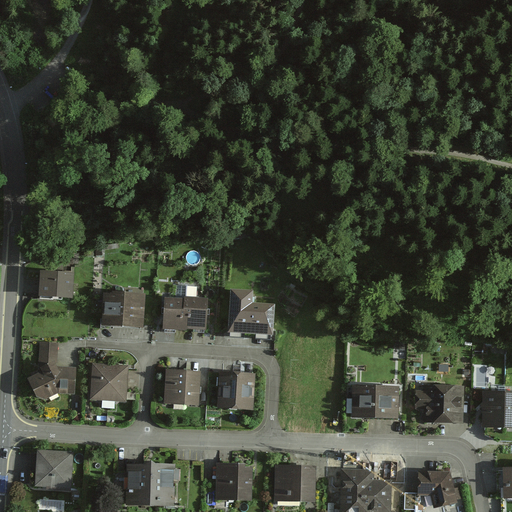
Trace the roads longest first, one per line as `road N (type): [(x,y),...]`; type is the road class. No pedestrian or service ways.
road 1 (track): [(302,0),(280,47),(124,109),(15,216)]
road 2 (track): [(511,162),(163,91)]
road 3 (tertiary): [(0,96),(15,216),(3,429)]
road 4 (residential): [(272,442),(448,448),(469,462),(481,511)]
road 5 (residential): [(272,442),(269,360),(143,348)]
road 6 (track): [(6,117),(60,61),(90,0)]
road 7 (residential): [(3,429),(142,438)]
road 8 (residential): [(142,438),(272,442)]
